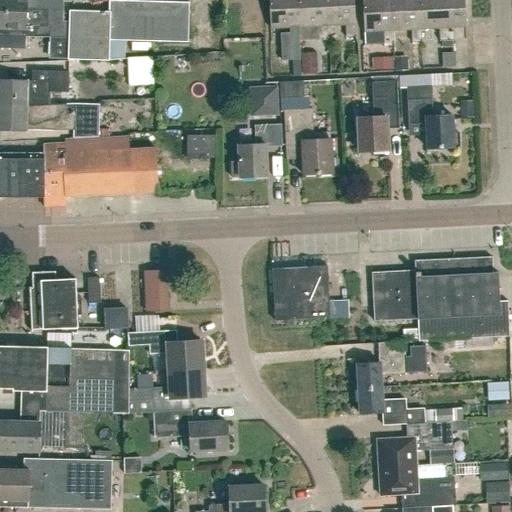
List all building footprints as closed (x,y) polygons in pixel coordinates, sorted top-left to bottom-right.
[(0,0),(0,16),(47,17),(47,11),(63,11),(62,0),(0,0)] [(69,24),(69,37),(68,59),(109,61),(109,58),(109,40),(188,41),(189,1),(125,0),(109,0),(109,12),(69,11),(69,13),(70,13),(69,24)] [(300,26),(299,26),(297,0),(269,0),(270,27),(290,26),(290,32),(281,33),(283,60),(299,59),(301,59),(300,39),(300,26)] [(328,37),(328,25),(327,25),(325,0),(297,0),(299,26),(300,26),(318,25),(318,38),(328,37)] [(325,0),(327,25),(328,25),(345,24),(346,36),(355,36),(355,23),(353,0),(325,0)] [(394,43),(393,30),(391,0),(362,0),(364,32),(383,31),(384,43),(394,43)] [(421,42),(421,29),(419,0),(391,0),(393,30),(411,29),(412,42),(421,42)] [(419,0),(421,29),(439,28),(439,41),(442,41),(452,40),(454,40),(453,27),(466,27),(464,0),(419,0)] [(47,24),(47,17),(0,16),(0,28),(3,29),(3,35),(20,36),(69,37),(69,24),(47,24)] [(442,55),(443,69),(455,68),(454,54),(442,55)] [(406,57),(393,58),(393,71),(406,71),(406,57)] [(301,59),(299,59),(300,75),(316,74),(315,58),(301,59)] [(391,58),(371,58),(371,70),(384,70),(391,70),(391,58)] [(127,85),(152,84),(151,62),(126,65),(127,85)] [(26,105),(48,104),(48,90),(67,91),(68,72),(33,71),(32,81),(0,79),(0,105),(26,106),(26,105)] [(432,116),(431,74),(400,75),(400,88),(407,88),(409,124),(426,123),(427,148),(453,147),(453,146),(458,146),(458,132),(453,133),(452,115),(432,116)] [(307,97),(307,82),(283,83),(284,99),(287,98),(288,111),(284,111),(286,160),(303,159),(304,176),(332,174),(330,140),(314,140),(312,109),(311,97),(307,97)] [(360,153),(388,151),(386,128),(398,127),(396,82),(371,83),(373,117),(358,118),(360,153)] [(277,86),(257,87),(258,115),(278,114),(277,86)] [(461,119),(472,118),(471,101),(460,102),(461,119)] [(26,106),(0,105),(0,129),(28,130),(28,129),(54,130),(54,114),(74,114),(71,136),(97,135),(98,104),(75,103),(48,104),(26,105),(26,106)] [(240,177),(267,176),(265,146),(281,146),(280,124),(254,125),(255,144),(238,145),(240,177)] [(184,158),(212,158),(212,135),(184,135),(184,158)] [(129,149),(128,137),(65,139),(65,143),(44,144),(44,152),(0,153),(0,197),(45,196),(45,206),(66,205),(66,195),(157,192),(156,148),(129,149)] [(491,257),(462,258),(433,259),(433,275),(414,276),(414,270),(371,272),(373,321),(416,319),(417,341),(509,336),(508,301),(499,301),(498,272),(492,273),(491,257)] [(414,276),(433,275),(433,259),(413,260),(414,270),(414,276)] [(274,320),(289,319),(330,317),(327,265),(272,268),(274,320)] [(55,280),(55,272),(32,273),(32,288),(29,288),(31,330),(77,328),(75,279),(55,280)] [(88,303),(100,303),(99,278),(86,279),(88,303)] [(157,279),(155,279),(145,279),(146,305),(158,304),(157,279)] [(103,329),(126,328),(124,307),(102,308),(103,329)] [(169,371),(206,369),(206,368),(203,368),(201,341),(177,342),(176,330),(128,333),(128,345),(149,344),(150,354),(168,353),(169,371)] [(357,388),(381,387),(381,370),(391,370),(390,358),(404,357),(405,357),(404,342),(378,344),(379,362),(356,364),(357,388)] [(66,412),(74,349),(70,349),(70,348),(0,345),(0,388),(9,389),(9,390),(42,391),(41,409),(41,410),(45,410),(45,411),(66,412)] [(405,357),(404,357),(405,374),(426,373),(425,346),(407,347),(408,357),(405,357)] [(130,350),(114,350),(74,349),(66,412),(128,413),(130,350)] [(154,412),(181,410),(180,398),(204,397),(203,370),(206,370),(206,369),(169,371),(170,389),(132,391),(133,413),(154,412)] [(507,383),(485,384),(486,397),(508,396),(507,383)] [(382,401),(381,387),(357,388),(359,414),(382,412),(383,425),(406,424),(407,424),(425,423),(424,411),(406,412),(406,399),(382,401)] [(509,405),(485,406),(486,418),(510,417),(509,405)] [(41,410),(41,409),(35,409),(35,423),(0,421),(0,449),(39,451),(39,447),(65,448),(66,412),(45,411),(45,410),(41,410)] [(436,422),(455,421),(454,409),(435,410),(436,422)] [(154,412),(155,438),(189,436),(190,451),(228,449),(226,422),(192,424),(191,410),(181,411),(181,410),(154,412)] [(378,468),(416,466),(415,451),(452,449),(451,431),(466,430),(465,421),(455,421),(436,422),(425,423),(407,424),(406,424),(406,438),(376,440),(378,468)] [(111,461),(28,459),(24,459),(23,470),(0,468),(0,500),(18,501),(17,507),(110,509),(111,461)] [(432,507),(452,505),(455,505),(453,478),(445,478),(444,464),(416,466),(378,468),(379,496),(401,494),(414,494),(415,508),(432,507)] [(505,464),(478,465),(478,481),(505,480),(505,464)] [(507,483),(483,484),(484,504),(508,503),(507,483)] [(264,511),(263,485),(229,487),(230,504),(208,505),(208,511),(194,511),(193,511),(264,511)]
